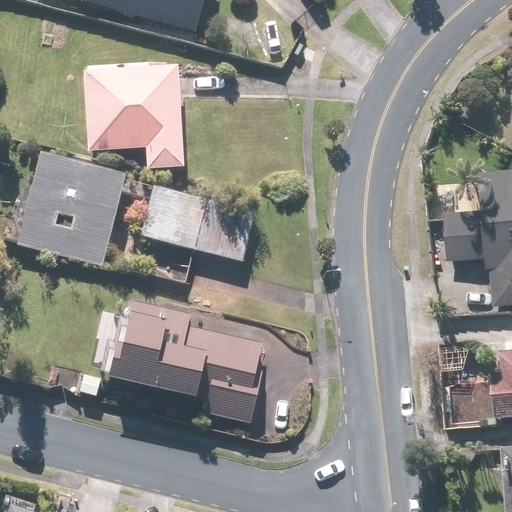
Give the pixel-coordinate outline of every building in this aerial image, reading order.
[(204,0),(81,0),(80,7),(195,36),(204,0)] [(176,71),(81,75),(85,155),(145,152),(146,173),(183,169),(176,71)] [(120,196),(149,203),(139,242),(143,243),(135,276),(185,288),(194,254),(241,266),(254,213),(152,188),(152,190),(124,183),(126,177),(38,155),(15,249),(102,270),(120,196)] [(511,172),(480,175),(482,213),(445,215),(449,267),(491,264),(492,272),(494,310),(511,308),(511,172)] [(261,373),(255,372),(262,345),(187,326),(189,317),(132,303),(128,319),(121,317),(105,383),(194,404),(199,381),(210,383),(203,416),(249,427),(261,373)] [(511,421),(511,356),(500,357),(502,377),(492,378),(496,423),(511,421)] [(511,511),(511,449),(503,450),(503,468),(506,511),(511,511)]
